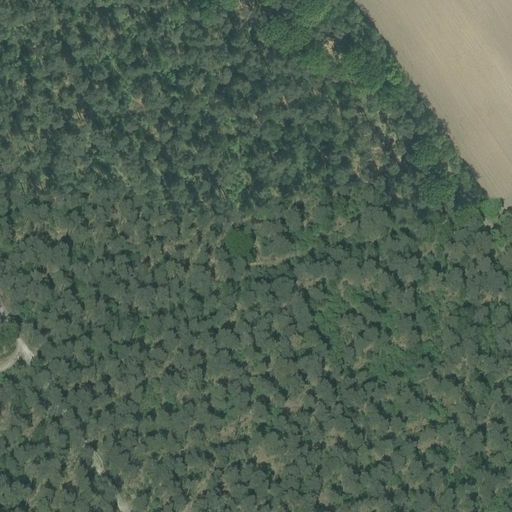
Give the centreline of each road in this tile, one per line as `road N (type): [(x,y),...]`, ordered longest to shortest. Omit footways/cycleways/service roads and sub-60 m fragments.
road 1 (track): [(336,0),(511,264)]
road 2 (track): [(122,511),(28,361)]
